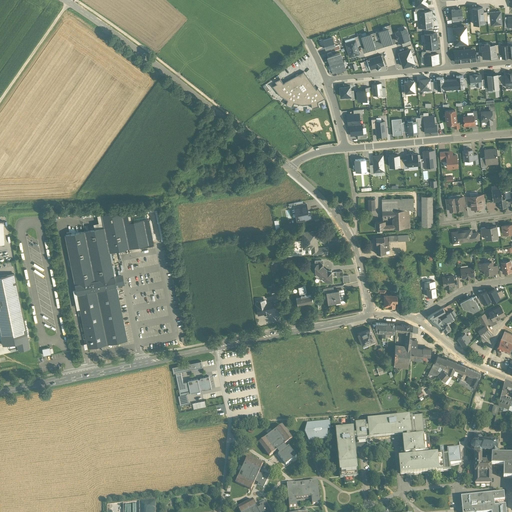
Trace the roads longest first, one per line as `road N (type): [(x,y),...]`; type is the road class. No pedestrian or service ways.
road 1 (residential): [(288,171),(64,0)]
road 2 (residential): [(344,149),(511,133)]
road 3 (track): [(0,208),(166,205)]
road 4 (residential): [(215,347),(229,423),(220,511)]
road 5 (tertiary): [(189,353),(33,385)]
road 6 (tertiary): [(33,385),(189,353)]
road 7 (track): [(0,100),(70,0)]
